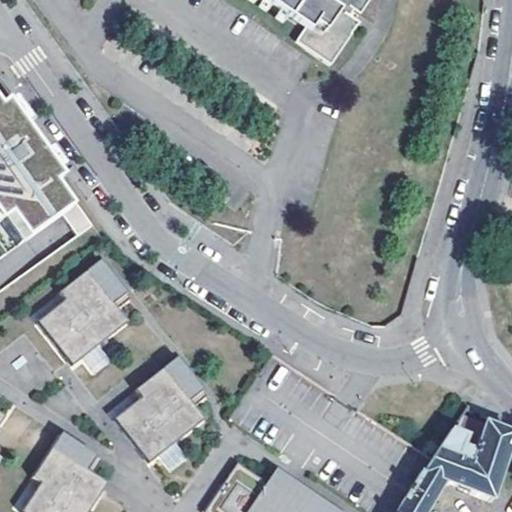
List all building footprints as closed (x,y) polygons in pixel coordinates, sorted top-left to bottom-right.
[(264,0),(304,27),(293,42),(328,66),(350,34),(349,33),(356,22),(347,16),(352,9),(358,14),(367,0),(264,0)] [(0,222),(45,190),(77,237),(91,227),(59,180),(60,180),(5,103),(4,104),(0,98),(0,222)] [(100,262),(96,264),(106,276),(109,274),(100,262)] [(106,276),(96,264),(55,298),(61,306),(34,328),(69,371),(124,327),(114,314),(127,303),(106,276)] [(177,357),(173,360),(183,372),(187,369),(177,357)] [(183,372),(173,360),(132,393),(138,401),(110,423),(145,467),(201,422),(190,409),(204,398),(183,372)] [(425,511),(442,483),(490,502),(511,437),(461,417),(431,460),(402,502),(395,511),(425,511)] [(61,434),(59,437),(72,446),(75,442),(61,434)] [(72,446),(59,437),(30,483),(39,488),(23,511),(89,511),(105,487),(91,478),(100,464),(72,446)] [(310,511),(314,505),(295,493),(289,503),(263,487),(233,468),(204,511),(310,511)] [(269,476),(263,487),(289,503),(295,493),(269,476)]
